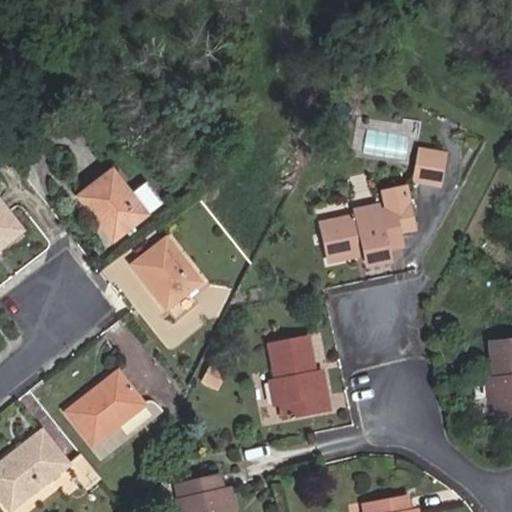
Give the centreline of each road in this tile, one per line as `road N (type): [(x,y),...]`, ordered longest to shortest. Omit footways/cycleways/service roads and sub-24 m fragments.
road 1 (residential): [(495,511),(422,442),(398,398),(386,324)]
road 2 (track): [(6,170),(65,244),(62,285)]
